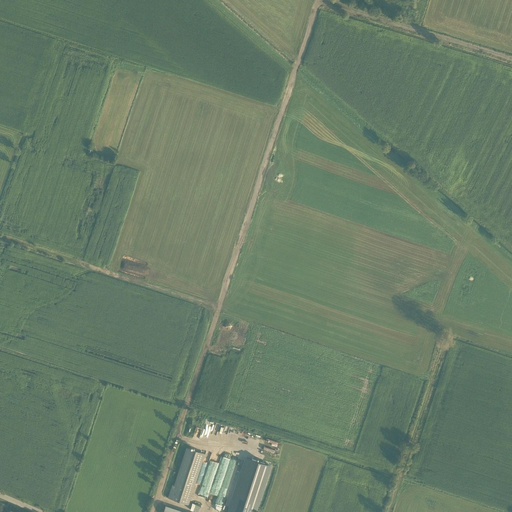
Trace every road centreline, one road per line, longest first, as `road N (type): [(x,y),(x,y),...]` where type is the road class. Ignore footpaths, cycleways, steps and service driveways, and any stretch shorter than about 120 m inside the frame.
road 1 (track): [(319,0),(218,306)]
road 2 (track): [(218,306),(0,235)]
road 3 (track): [(218,306),(151,511)]
road 4 (track): [(511,58),(320,0)]
road 5 (track): [(388,511),(445,336)]
